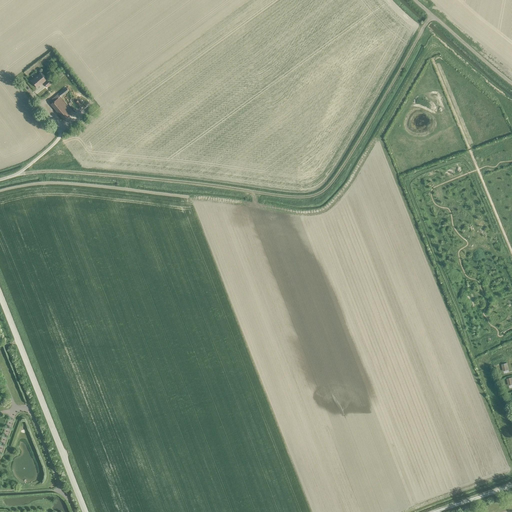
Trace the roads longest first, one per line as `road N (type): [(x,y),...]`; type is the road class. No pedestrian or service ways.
road 1 (track): [(16,174),(60,171),(313,196),(331,182),(431,15)]
road 2 (tertiary): [(85,511),(0,298)]
road 3 (unclassified): [(511,83),(415,0)]
